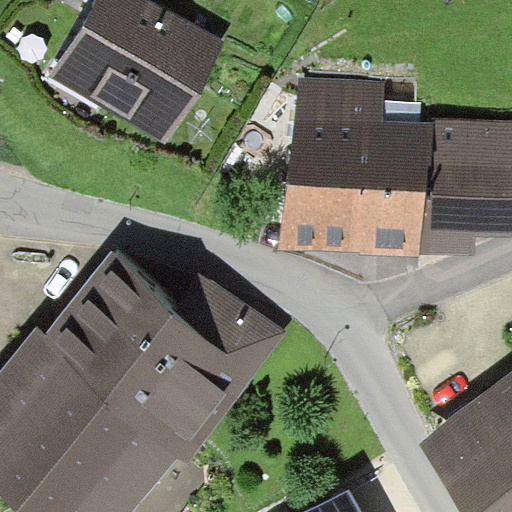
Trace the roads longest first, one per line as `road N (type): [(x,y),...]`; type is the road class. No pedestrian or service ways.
road 1 (tertiary): [(0,200),(261,267),(314,298),(347,336)]
road 2 (tertiary): [(347,336),(454,511)]
road 3 (residential): [(511,252),(347,336)]
